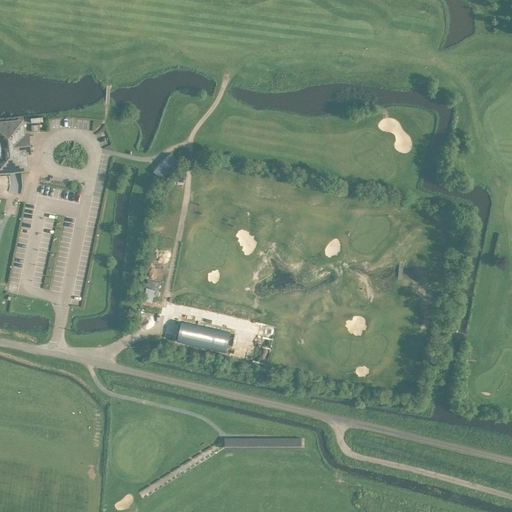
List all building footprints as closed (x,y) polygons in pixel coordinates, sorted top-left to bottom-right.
[(0,170),(25,168),(24,154),(27,154),(25,135),(22,135),(21,121),(0,123),(0,170)] [(102,153),(97,177),(106,179),(111,155),(102,153)] [(178,161),(169,153),(153,171),(162,179),(178,161)] [(230,332),(180,321),(175,341),(225,352),(230,332)] [(224,438),(224,447),(301,446),(301,437),(224,438)]
